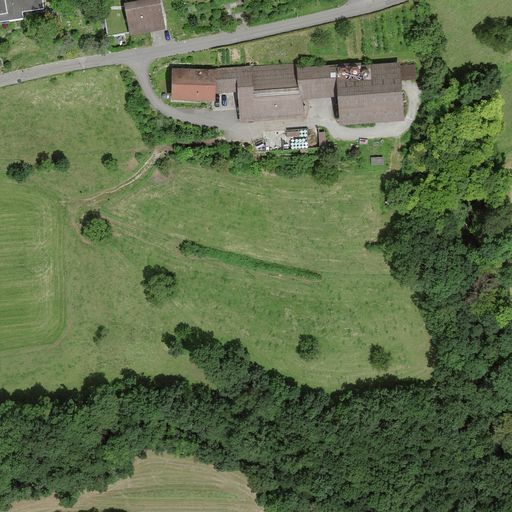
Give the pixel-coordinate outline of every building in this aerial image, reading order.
[(0,0),(0,21),(25,17),(24,12),(44,9),(43,0),(0,0)] [(144,0),(125,3),(130,35),(166,29),(161,0),(144,0)] [(337,96),(339,125),(404,120),(402,80),(401,66),(400,62),(362,65),(361,62),(335,64),(337,96)] [(238,91),(239,121),(304,118),(303,99),(300,99),(298,68),(298,63),(237,67),(238,91)] [(300,99),(303,99),(337,96),(335,64),(298,68),(300,99)] [(401,66),(402,80),(416,79),(416,64),(401,66)] [(216,68),(216,70),(215,92),(238,91),(237,67),(216,68)] [(172,68),(170,100),(214,102),(215,92),(216,70),(172,68)] [(328,146),(328,129),(289,130),(290,147),(328,146)]
